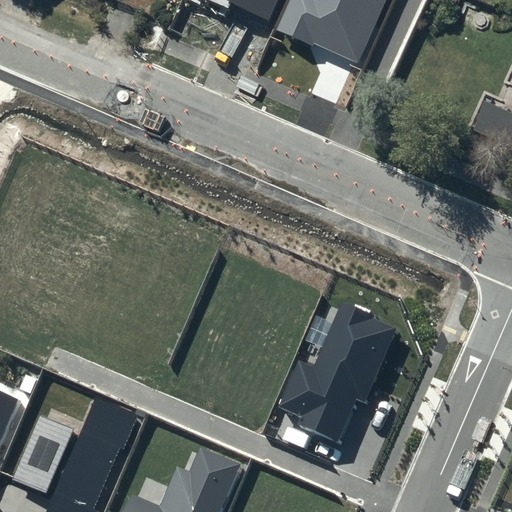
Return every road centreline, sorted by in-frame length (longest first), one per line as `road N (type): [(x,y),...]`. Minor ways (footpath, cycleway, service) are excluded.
road 1 (unclassified): [(0,35),(511,253)]
road 2 (residential): [(511,304),(423,511)]
